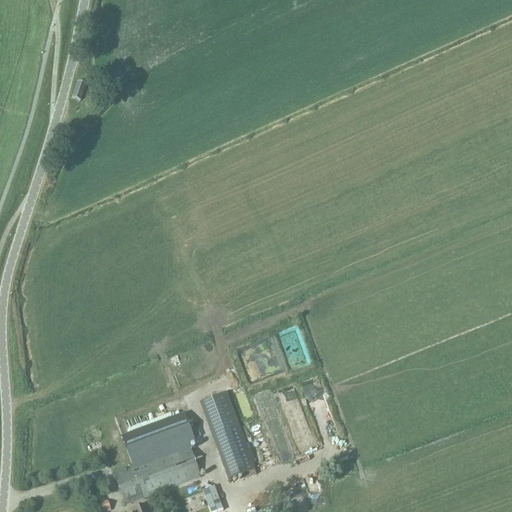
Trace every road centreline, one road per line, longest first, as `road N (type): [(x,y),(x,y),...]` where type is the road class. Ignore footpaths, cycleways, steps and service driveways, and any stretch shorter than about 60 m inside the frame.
road 1 (unclassified): [(1,511),(3,288),(34,193)]
road 2 (unclassified): [(52,124),(82,0)]
